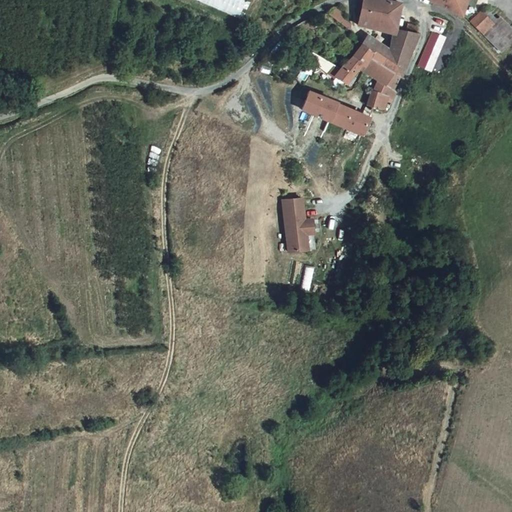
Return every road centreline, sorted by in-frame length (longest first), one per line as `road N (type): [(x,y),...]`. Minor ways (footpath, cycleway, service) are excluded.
road 1 (track): [(121,511),(135,434),(172,349),(163,184),(195,91),(162,110),(118,98),(83,103),(20,134),(0,157)]
road 2 (unclassified): [(0,116),(93,79),(195,91),(220,85),(296,18),(333,0)]
road 3 (residential): [(411,0),(423,36),(387,142),(381,311)]
road 4 (track): [(427,511),(456,377),(449,366),(393,377),(381,311)]
